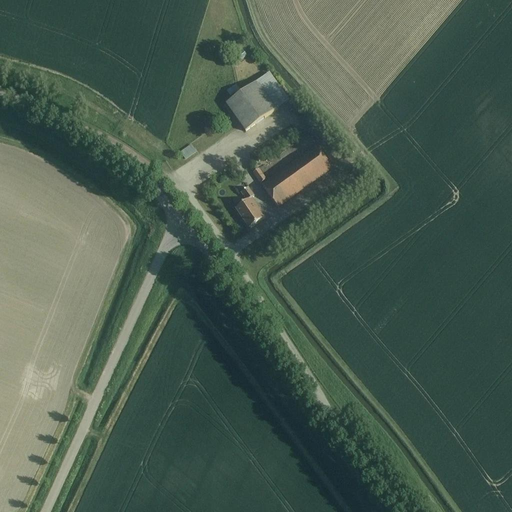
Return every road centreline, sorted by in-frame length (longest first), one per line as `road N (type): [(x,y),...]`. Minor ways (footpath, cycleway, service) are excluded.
road 1 (unclassified): [(334,423),(204,215),(151,165),(106,136),(77,129)]
road 2 (unclassified): [(45,511),(181,221)]
road 3 (tertiary): [(334,423),(181,221)]
road 4 (tertiary): [(181,221),(77,129)]
